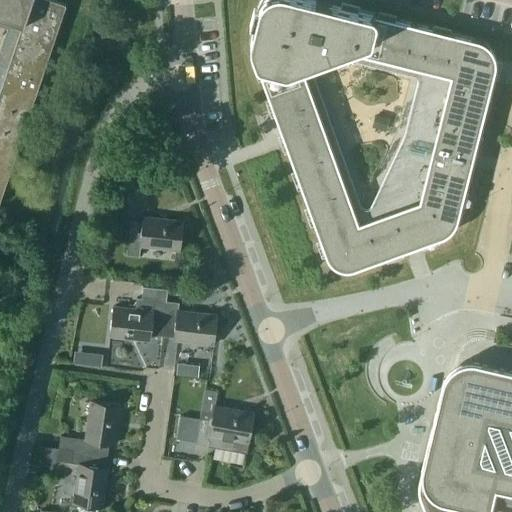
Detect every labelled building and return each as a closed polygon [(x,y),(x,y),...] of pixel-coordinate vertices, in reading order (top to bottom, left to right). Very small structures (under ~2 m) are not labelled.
[(0,0),(0,202),(1,203),(66,3),(56,0),(0,0)] [(486,43),(480,40),(319,0),(265,0),(259,6),(252,37),(252,51),(325,252),(327,256),(330,261),(330,262),(355,268),(442,237),(445,236),(455,226),(457,221),(494,75),(496,66),(496,59),(494,53),(491,48),(486,43)] [(142,246),(181,251),(185,222),(145,217),(144,223),(133,221),(128,255),(141,257),(142,246)] [(136,309),(116,307),(112,336),(152,341),(153,336),(164,337),(168,302),(167,302),(168,289),(143,286),(142,298),(137,298),(136,309)] [(168,302),(164,337),(177,338),(176,340),(215,345),(219,315),(180,310),(181,303),(168,302)] [(106,360),(118,361),(120,349),(108,348),(106,360)] [(77,361),(104,361),(104,350),(77,349),(77,361)] [(419,482),(419,487),(419,492),(420,495),(420,498),(425,511),(511,511),(511,370),(476,362),(473,362),(471,361),(468,362),(465,362),(462,363),(459,364),(456,366),(453,368),(450,371),(447,374),(445,378),(443,381),(442,386),(441,390),(440,396),(438,405),(419,482)] [(178,363),(177,374),(193,376),(194,364),(178,363)] [(256,413),(217,406),(219,391),(207,389),(197,443),(248,452),(250,442),(256,413)] [(116,445),(122,405),(93,401),(88,439),(60,436),(59,448),(59,449),(109,456),(110,444),(116,445)] [(107,467),(109,456),(59,449),(59,448),(46,446),(41,458),(54,464),(58,461),(80,465),(75,503),(78,504),(77,507),(80,511),(96,511),(99,509),(100,507),(105,507),(110,468),(107,467)]
